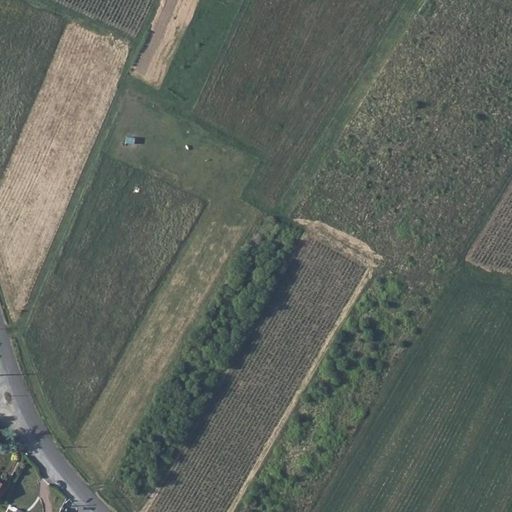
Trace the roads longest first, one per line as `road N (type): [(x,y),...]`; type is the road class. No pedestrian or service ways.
road 1 (track): [(1,342),(21,322),(124,89),(264,161),(243,193),(437,300),(454,273),(511,279)]
road 2 (tertiary): [(100,511),(34,428),(0,337)]
road 3 (track): [(35,0),(132,42),(117,82),(124,89)]
